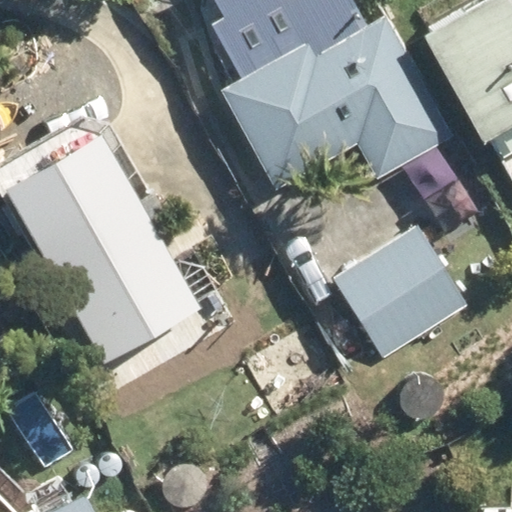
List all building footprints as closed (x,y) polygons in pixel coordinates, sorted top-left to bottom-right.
[(208,21),(234,72),(218,81),(275,187),(354,144),(373,178),(451,137),(382,8),(360,21),(348,0),(211,0),(220,14),(208,21)] [(511,1),(511,0),(462,0),(415,26),(489,158),(511,145),(511,1)] [(0,167),(0,179),(100,361),(195,308),(90,118),(0,167)] [(417,222),(329,275),(378,357),(466,306),(417,222)] [(90,511),(80,490),(33,511),(90,511)]
